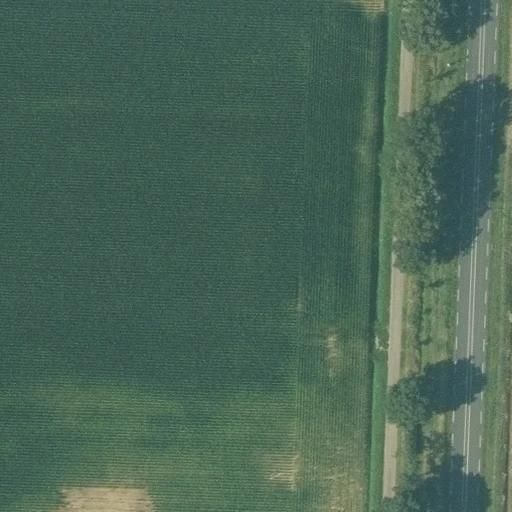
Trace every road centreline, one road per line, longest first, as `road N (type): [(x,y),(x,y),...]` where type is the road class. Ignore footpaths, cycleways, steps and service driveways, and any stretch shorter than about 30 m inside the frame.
road 1 (primary): [(483,0),(462,511)]
road 2 (unclassified): [(386,511),(405,0)]
